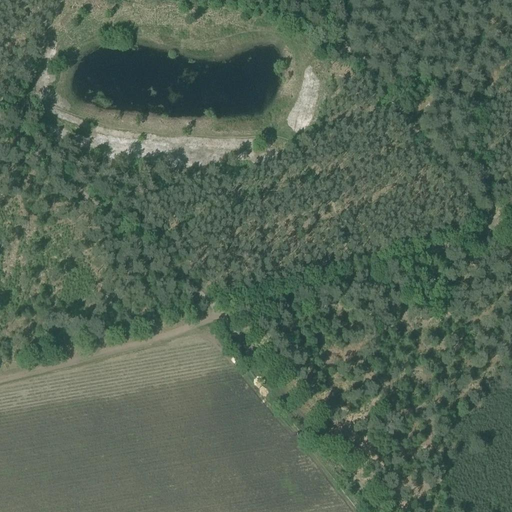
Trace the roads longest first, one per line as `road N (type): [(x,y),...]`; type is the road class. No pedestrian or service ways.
road 1 (track): [(511,49),(476,109),(499,235),(317,0)]
road 2 (track): [(224,314),(0,118)]
road 3 (track): [(383,511),(224,314)]
road 4 (track): [(0,372),(224,314)]
road 5 (track): [(352,276),(511,230)]
road 6 (track): [(224,314),(352,276)]
